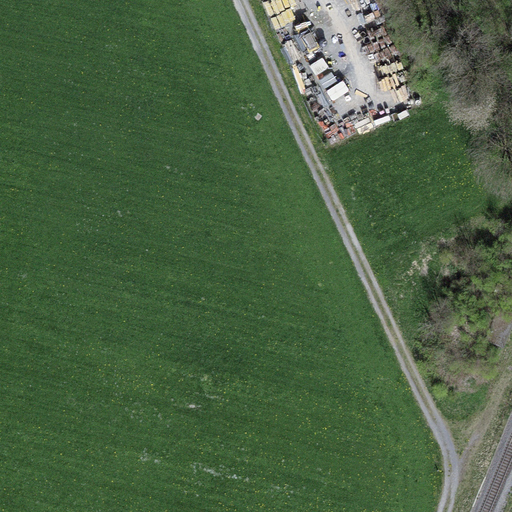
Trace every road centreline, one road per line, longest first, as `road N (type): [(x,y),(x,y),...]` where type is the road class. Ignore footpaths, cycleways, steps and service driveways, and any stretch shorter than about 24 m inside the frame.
road 1 (track): [(242,0),(452,464)]
road 2 (track): [(452,464),(465,458),(511,353)]
